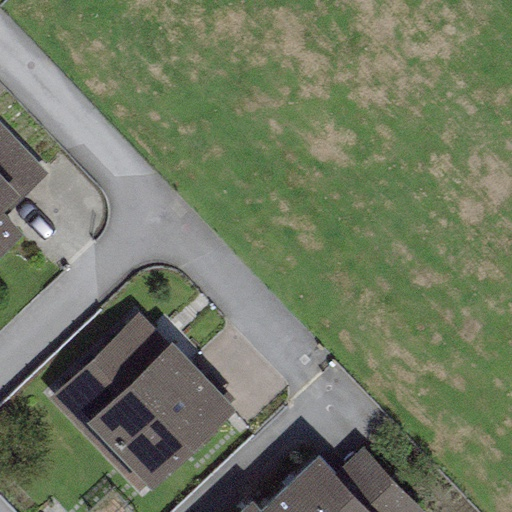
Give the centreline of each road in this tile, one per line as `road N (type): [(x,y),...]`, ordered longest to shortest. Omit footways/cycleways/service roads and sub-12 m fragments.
road 1 (residential): [(161,212),(346,413)]
road 2 (residential): [(0,40),(161,212)]
road 3 (residential): [(0,371),(161,212)]
